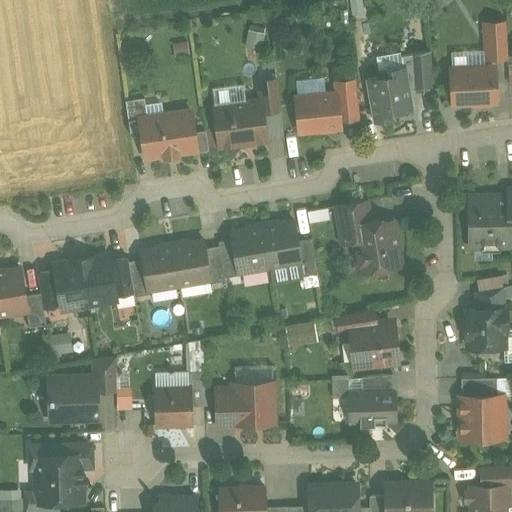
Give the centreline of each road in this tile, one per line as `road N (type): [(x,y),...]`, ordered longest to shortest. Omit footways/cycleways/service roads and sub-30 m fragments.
road 1 (residential): [(127,459),(427,448),(426,310),(439,287),(433,150)]
road 2 (residential): [(0,220),(35,235),(129,218),(144,196),(195,190),(216,204),(327,186),(345,162),(433,150)]
